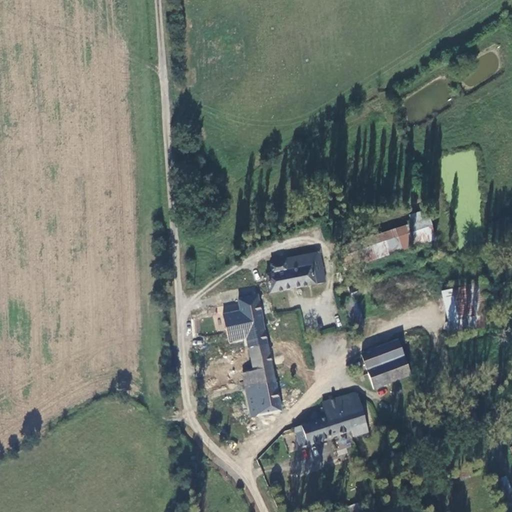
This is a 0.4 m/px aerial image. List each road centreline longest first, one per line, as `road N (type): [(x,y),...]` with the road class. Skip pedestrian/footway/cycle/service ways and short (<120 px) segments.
road 1 (track): [(196,436),(183,400),(159,0)]
road 2 (track): [(511,476),(472,385),(439,334)]
road 3 (unknown): [(177,286),(228,261),(317,244)]
